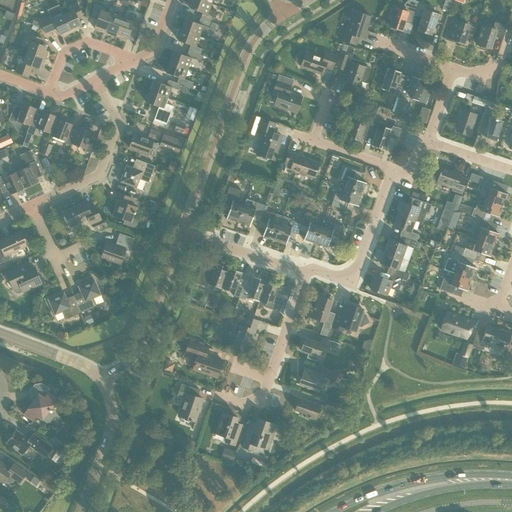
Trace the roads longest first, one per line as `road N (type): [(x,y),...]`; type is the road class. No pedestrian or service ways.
road 1 (unclassified): [(282,14),(245,54),(181,231)]
road 2 (primary): [(511,475),(428,478),(332,511)]
road 3 (residential): [(31,204),(101,167),(117,121),(97,79)]
road 4 (unclassified): [(181,231),(140,343),(100,380)]
road 5 (residential): [(305,274),(312,268),(351,281),(392,168)]
road 6 (primary): [(374,511),(448,487),(511,484)]
road 7 (tertiary): [(80,511),(111,423),(100,380)]
road 8 (residential): [(305,274),(181,231)]
road 9 (residential): [(48,92),(63,52),(86,42),(136,59)]
